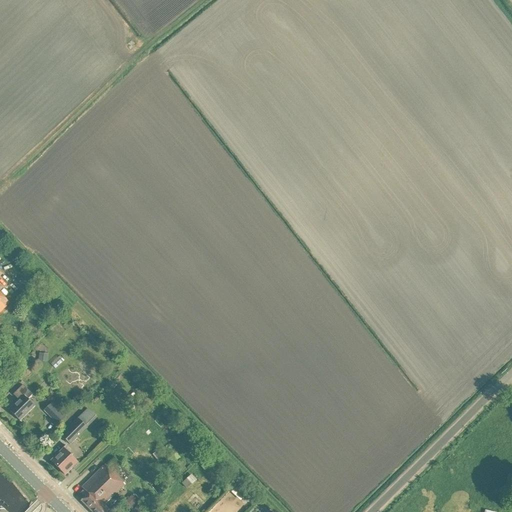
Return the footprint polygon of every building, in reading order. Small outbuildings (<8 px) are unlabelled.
[(0,313),(9,304),(0,294),(0,313)] [(47,363),(48,355),(39,354),(38,362),(47,363)] [(19,421),(34,407),(27,400),(32,395),(23,386),(13,395),(18,401),(9,410),(19,421)] [(57,426),(66,417),(52,403),(43,411),(57,426)] [(70,446),(97,419),(87,409),(61,436),(70,446)] [(102,437),(111,432),(108,425),(98,430),(102,437)] [(51,461),(65,475),(72,468),(74,470),(80,465),(68,454),(71,451),(66,446),(51,461)] [(204,471),(213,464),(210,460),(201,467),(204,471)] [(113,472),(105,465),(82,488),(88,494),(81,501),(91,511),(108,511),(110,510),(105,505),(125,485),(121,481),(113,472)] [(186,490),(196,481),(191,475),(181,484),(186,490)] [(124,503),(129,509),(138,501),(132,495),(124,503)] [(132,511),(142,511),(146,509),(140,503),(132,511)]
